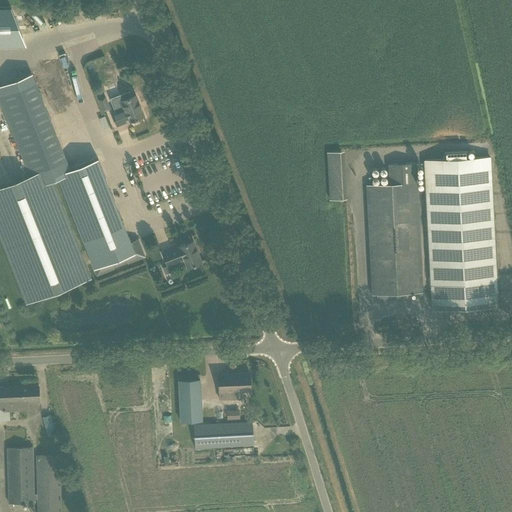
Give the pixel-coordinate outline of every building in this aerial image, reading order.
[(0,7),(0,37),(22,37),(11,8),(11,7),(0,7)] [(120,95),(110,99),(115,113),(112,114),(113,117),(116,126),(130,121),(130,122),(144,116),(135,95),(126,99),(122,100),(120,95)] [(105,96),(97,99),(102,112),(110,109),(105,96)] [(330,151),(331,199),(346,199),(345,151),(330,151)] [(425,160),(432,311),(497,308),(490,157),(468,158),(468,151),(445,152),(445,159),(425,160)] [(0,237),(26,303),(91,278),(53,180),(59,178),(90,258),(131,242),(129,239),(130,238),(130,237),(129,237),(98,158),(70,169),(66,160),(28,174),(0,185),(0,237)] [(367,185),(372,294),(377,294),(377,300),(395,299),(395,293),(422,292),(415,163),(388,164),(389,184),(367,185)] [(90,258),(97,275),(114,269),(114,268),(127,262),(128,263),(143,257),(144,255),(139,240),(136,239),(131,242),(90,258)] [(184,259),(188,268),(201,262),(193,241),(179,246),(179,247),(163,254),(167,266),(184,259)] [(218,375),(219,397),(238,396),(237,391),(250,390),(250,373),(218,375)] [(199,380),(179,381),(180,422),(201,421),(199,380)] [(0,386),(0,420),(10,420),(9,410),(28,409),(27,401),(39,401),(39,385),(0,386)] [(239,410),(226,410),(227,419),(240,419),(239,410)] [(43,417),(49,437),(56,435),(51,415),(43,417)] [(194,425),(195,448),(253,445),(252,422),(194,425)] [(37,499),(37,511),(61,511),(60,454),(36,455),(37,494),(34,494),(33,447),(7,447),(8,504),(34,503),(34,499),(37,499)]
